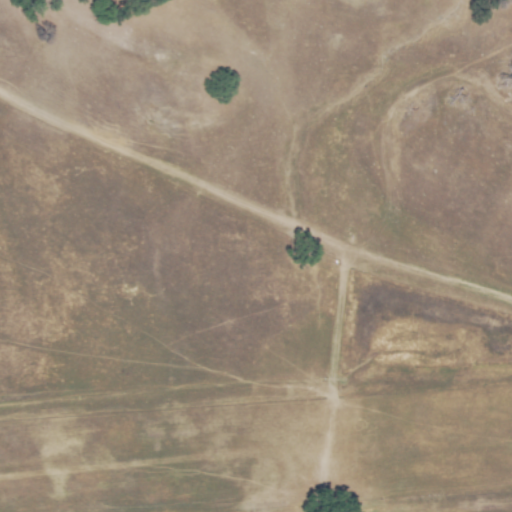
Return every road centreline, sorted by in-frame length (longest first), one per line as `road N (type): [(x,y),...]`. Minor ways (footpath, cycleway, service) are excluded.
road 1 (track): [(511,299),(322,236),(0,92)]
road 2 (track): [(316,511),(344,266),(354,248)]
